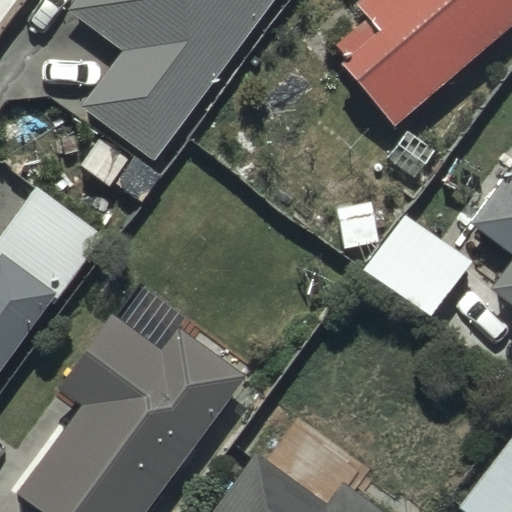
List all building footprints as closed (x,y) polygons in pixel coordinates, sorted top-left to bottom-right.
[(80,0),(69,14),(125,55),(82,112),(154,166),(277,0),(80,0)] [(511,0),(378,0),(365,12),(374,22),(341,51),(350,61),(342,68),(399,132),(511,31),(511,0)] [(511,318),(511,151),(463,220),(508,252),(483,286),(511,306),(511,318)] [(0,356),(43,295),(49,299),(96,231),(28,184),(0,224),(0,356)] [(502,329),(441,284),(419,313),(480,359),(502,329)] [(154,511),(248,382),(178,331),(162,354),(109,316),(54,393),(81,413),(18,501),(32,511),(154,511)] [(511,511),(511,450),(466,511),(511,511)] [(380,511),(342,485),(328,505),(257,454),(215,511),(380,511)]
